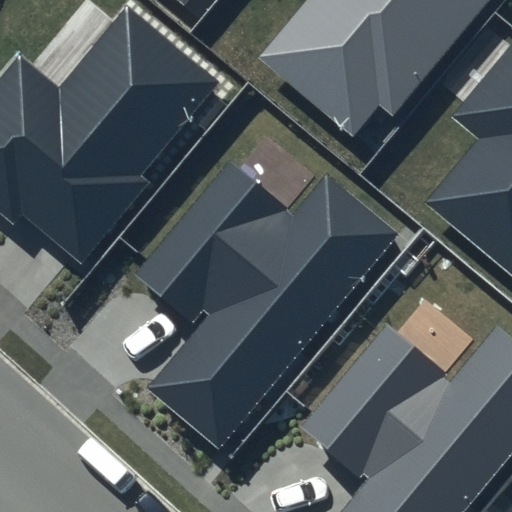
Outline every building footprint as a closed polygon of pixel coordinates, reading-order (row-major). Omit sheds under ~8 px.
[(223,80),(124,0),(123,0),(60,78),(20,45),(0,68),(0,210),(11,219),(18,210),(83,263),(150,181),(144,176),(223,80)] [(488,0),(307,0),(260,57),(353,132),(378,102),(394,116),(488,0)] [(511,42),(453,114),(480,136),(427,200),(511,269),(511,42)] [(293,212),(228,158),(134,271),(201,327),(152,387),(221,445),(399,233),(326,172),(293,212)] [(453,377),(387,322),(302,424),(368,479),(339,511),(464,511),(511,455),(511,336),(497,324),(453,377)]
